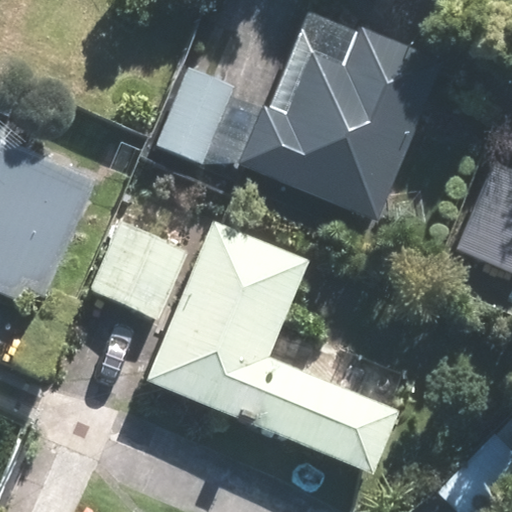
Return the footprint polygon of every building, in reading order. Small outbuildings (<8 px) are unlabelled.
[(360,221),(421,74),(355,47),(339,86),(303,71),(279,131),(259,123),(239,171),(360,221)] [(221,96),(182,80),(153,152),(193,167),(221,96)] [(0,284),(39,300),(82,198),(0,163),(0,284)] [(511,183),(486,173),(452,254),(511,278),(511,183)] [(152,326),(185,255),(130,229),(96,300),(152,326)] [(287,271),(203,236),(141,387),(358,476),(380,422),(247,367),(287,271)] [(486,511),(511,487),(511,459),(488,435),(427,495),(443,511),(486,511)]
